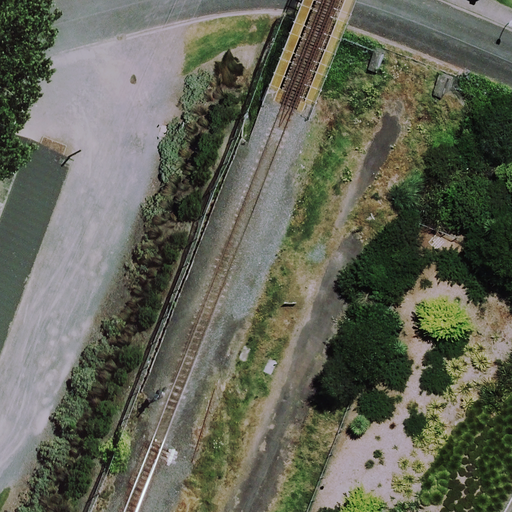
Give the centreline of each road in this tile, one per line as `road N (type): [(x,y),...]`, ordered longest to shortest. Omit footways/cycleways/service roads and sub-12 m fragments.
road 1 (track): [(250,511),(393,126)]
road 2 (unclassified): [(342,0),(511,60)]
road 3 (unclassified): [(0,36),(162,0)]
